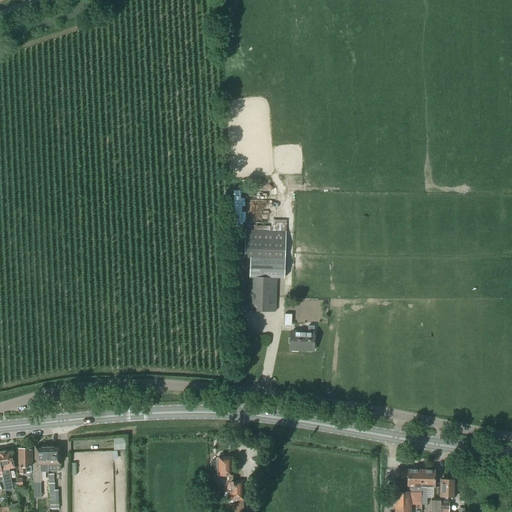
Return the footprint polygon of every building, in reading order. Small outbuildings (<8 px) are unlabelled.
[(237,192),(237,206),(245,205),(245,199),(241,199),(241,192),(237,192)] [(275,312),(276,278),(284,278),(286,233),(246,231),(244,257),(251,258),(248,311),(275,312)] [(314,351),(315,326),(309,326),(308,331),(290,330),(290,350),(314,351)] [(48,465),(48,445),(43,445),(42,447),(35,447),(35,464),(33,464),(33,482),(41,482),(41,465),(48,465)] [(52,445),(48,445),(48,465),(60,465),(60,446),(53,446),(52,445)] [(19,448),(20,473),(27,473),(31,472),(31,466),(32,466),(31,448),(19,448)] [(0,464),(4,481),(3,481),(5,491),(13,489),(9,469),(14,468),(11,452),(7,452),(7,450),(0,451),(0,464)] [(225,504),(225,511),(243,511),(243,500),(244,500),(243,481),(231,481),(231,457),(216,457),(216,461),(211,461),(211,477),(224,476),(224,501),(227,501),(227,504),(225,504)] [(422,491),(422,470),(408,470),(395,470),(395,480),(407,480),(407,486),(410,486),(409,491),(422,491)] [(434,470),(422,470),(422,491),(422,498),(422,505),(427,505),(427,487),(434,487),(434,470)] [(54,474),(48,474),(50,503),(58,502),(58,494),(55,494),(54,474)] [(438,498),(438,511),(449,511),(449,503),(448,503),(448,497),(455,497),(455,479),(441,479),(440,497),(441,498),(438,498)] [(400,492),(395,492),(394,511),(409,511),(410,493),(400,492)] [(430,511),(438,511),(438,498),(431,498),(430,511)]
